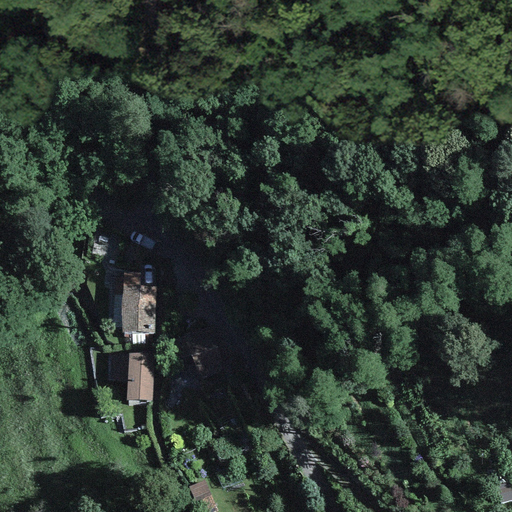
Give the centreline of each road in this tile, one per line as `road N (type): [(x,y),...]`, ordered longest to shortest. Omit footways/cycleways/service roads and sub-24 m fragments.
road 1 (unclassified): [(340,511),(162,226),(133,164),(142,0)]
road 2 (track): [(198,511),(151,425),(162,226)]
